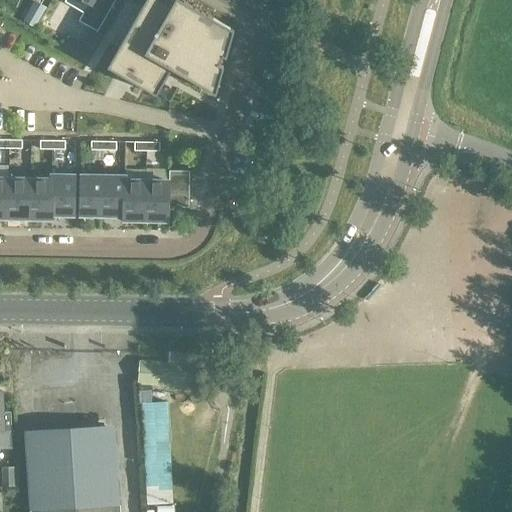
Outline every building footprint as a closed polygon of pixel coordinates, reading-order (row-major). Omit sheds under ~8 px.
[(109,0),(80,0),(89,5),(84,13),(79,22),(97,32),(114,3),(109,0)] [(214,55),(217,57),(218,56),(215,54),(217,51),(220,53),(228,23),(187,0),(185,0),(184,2),(181,0),(146,0),(108,68),(157,96),(172,70),(209,91),(217,61),(213,58),(214,55)] [(23,24),(34,31),(47,9),(35,3),(23,24)] [(85,60),(92,49),(81,43),(74,54),(85,60)] [(0,148),(9,149),(9,140),(0,139),(0,148)] [(22,140),(9,140),(9,149),(22,149),(22,140)] [(40,149),(52,149),(53,141),(40,140),(40,149)] [(65,141),(53,141),(52,149),(65,150),(65,141)] [(91,150),(103,150),(104,141),(91,141),(91,150)] [(116,142),(104,141),(103,150),(116,150),(116,142)] [(134,151),(147,151),(147,142),(134,142),(134,151)] [(147,142),(147,151),(159,151),(159,142),(147,142)] [(146,222),(147,222),(147,220),(167,221),(167,222),(168,222),(169,208),(189,208),(190,171),(169,171),(169,181),(146,181),(146,222)] [(51,220),(52,221),(53,175),(51,175),(51,179),(31,179),(30,220),(31,220),(31,218),(51,219),(51,220)] [(75,176),(53,175),(52,221),(52,220),(52,215),(72,215),(72,217),(74,217),(75,176)] [(102,217),(103,176),(81,176),(80,217),(82,217),(82,215),(102,216),(102,217)] [(123,222),(124,222),(125,176),(103,176),(102,217),(103,218),(103,216),(123,216),(123,222)] [(145,222),(146,222),(146,181),(126,180),(126,176),(125,176),(124,222),(125,222),(125,220),(145,220),(145,222)] [(7,220),(8,220),(9,178),(0,178),(0,217),(7,218),(7,220)] [(31,179),(9,178),(8,220),(9,220),(9,218),(29,218),(29,220),(30,220),(31,179)] [(137,383),(200,387),(201,366),(139,362),(137,383)] [(0,431),(11,432),(11,413),(4,413),(3,392),(0,391),(0,431)] [(165,398),(134,400),(139,503),(170,502),(165,398)] [(30,511),(39,510),(38,511),(110,511),(110,506),(121,505),(116,425),(25,431),(30,511)]
